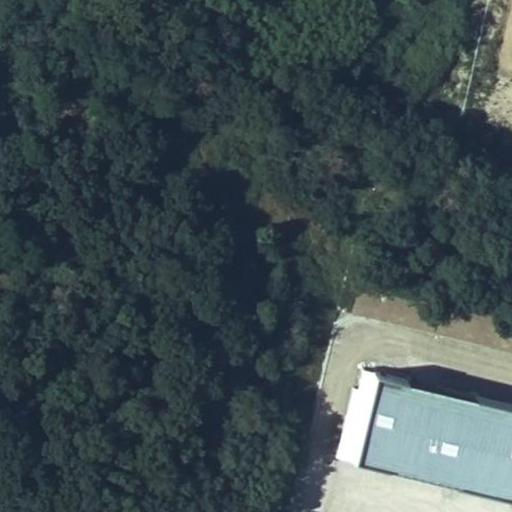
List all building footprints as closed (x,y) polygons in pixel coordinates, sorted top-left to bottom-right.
[(327,336),(327,364),(354,365),(354,337),(327,336)] [(344,388),(315,394),(320,420),(349,413),(344,388)] [(385,421),(410,438),(428,412),(403,395),(385,421)] [(485,425),(468,447),(493,467),(510,445),(485,425)] [(341,498),(345,472),(315,467),(310,494),(341,498)] [(450,511),(451,510),(423,503),(420,511),(450,511)]
